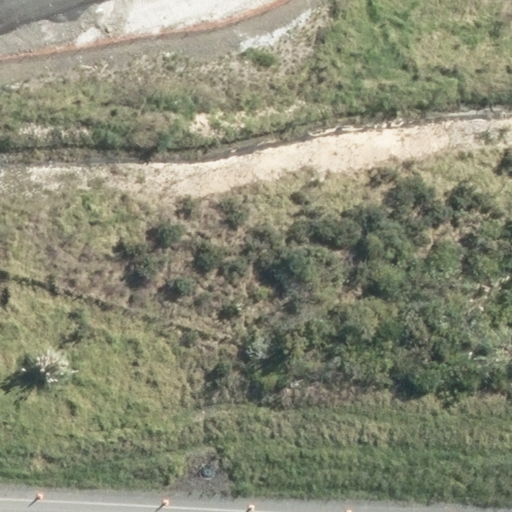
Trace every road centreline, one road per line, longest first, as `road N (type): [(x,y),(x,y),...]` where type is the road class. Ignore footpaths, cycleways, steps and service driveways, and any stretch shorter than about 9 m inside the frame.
road 1 (trunk): [(511,37),(0,321)]
road 2 (trunk): [(0,191),(184,91)]
road 3 (trunk): [(184,91),(359,0)]
road 4 (trunk): [(184,91),(320,0)]
